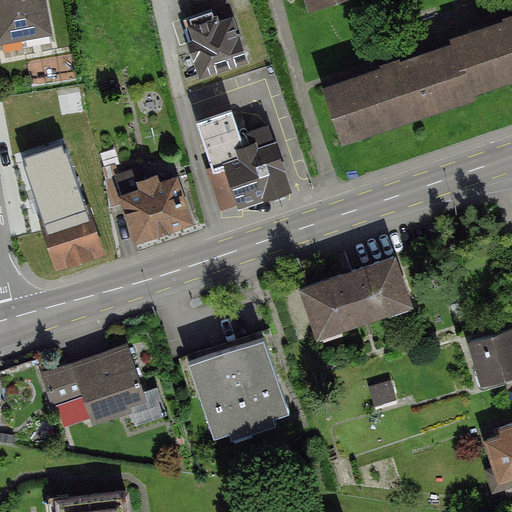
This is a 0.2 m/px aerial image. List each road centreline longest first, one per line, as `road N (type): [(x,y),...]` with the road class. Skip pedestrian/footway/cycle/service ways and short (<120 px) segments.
road 1 (secondary): [(222,255),(511,159)]
road 2 (residential): [(157,0),(222,255)]
road 3 (secondary): [(17,319),(222,255)]
